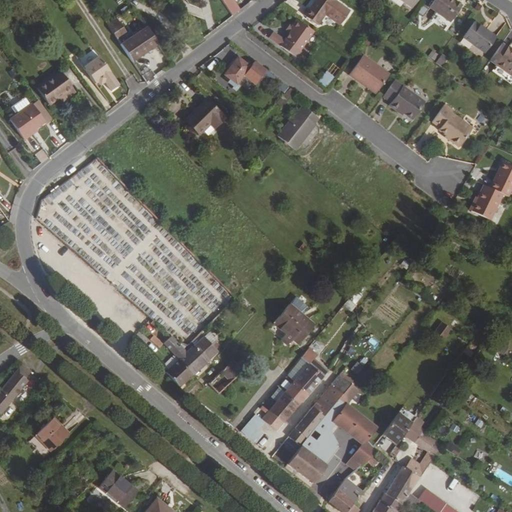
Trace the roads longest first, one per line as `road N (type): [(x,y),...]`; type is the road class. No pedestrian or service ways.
road 1 (unclassified): [(228,31),(30,193),(22,232),(39,290)]
road 2 (residential): [(443,179),(422,175),(228,31)]
road 3 (unknown): [(20,349),(220,511)]
road 4 (tertiary): [(283,511),(115,363)]
road 5 (unknown): [(246,480),(329,379)]
